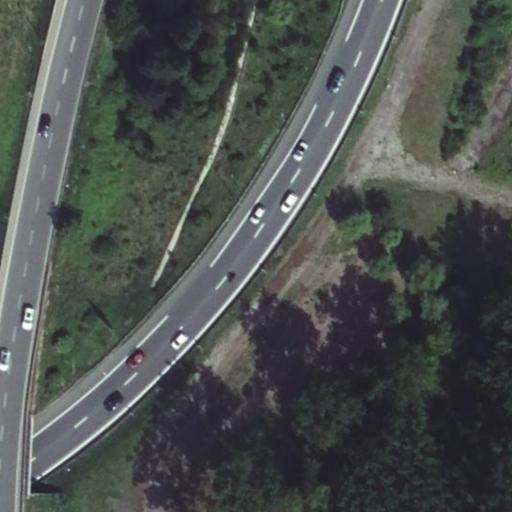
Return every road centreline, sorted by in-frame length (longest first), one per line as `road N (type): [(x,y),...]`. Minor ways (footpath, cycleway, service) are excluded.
road 1 (trunk): [(381,0),(300,169),(217,287),(133,377),(0,486)]
road 2 (track): [(436,0),(382,162),(232,341),(154,460),(159,511)]
road 3 (trunk): [(55,119),(0,439)]
road 4 (trunk): [(90,0),(55,119)]
road 5 (trunk): [(76,0),(55,119)]
